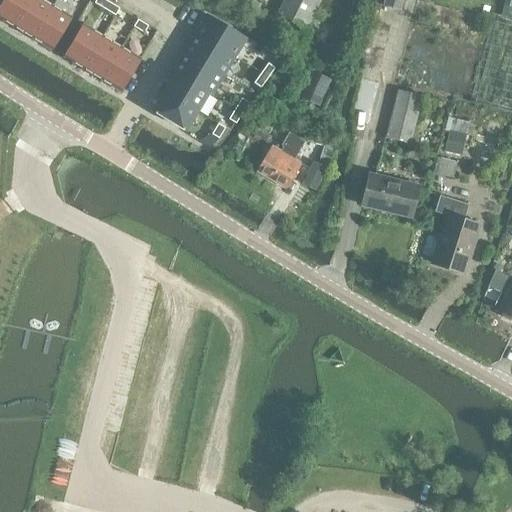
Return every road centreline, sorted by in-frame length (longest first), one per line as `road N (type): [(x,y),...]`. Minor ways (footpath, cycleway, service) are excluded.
road 1 (tertiary): [(511,400),(0,86)]
road 2 (track): [(215,511),(91,477),(124,292),(120,251),(51,210),(27,164),(50,117)]
road 3 (unknown): [(338,292),(409,0)]
road 4 (unknown): [(430,350),(448,315),(480,285),(489,232),(476,188)]
road 5 (unknown): [(134,0),(160,20),(166,45),(102,148)]
